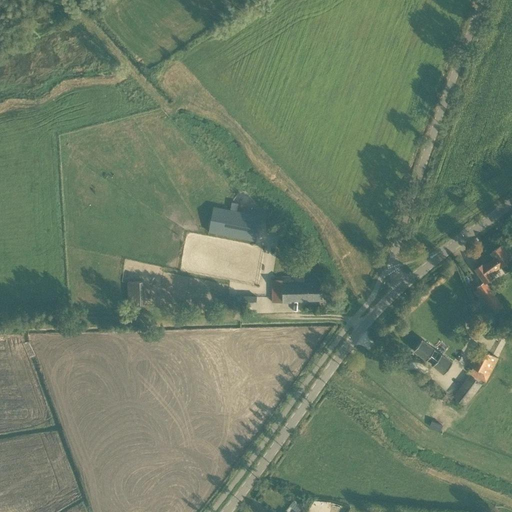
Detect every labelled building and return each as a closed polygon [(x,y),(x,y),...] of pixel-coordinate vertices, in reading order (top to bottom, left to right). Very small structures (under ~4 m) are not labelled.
[(208,232),(238,238),(256,241),(260,216),(213,208),(208,232)] [(475,269),(484,282),(485,283),(493,277),(491,274),(500,266),(500,267),(501,266),(505,271),(511,265),(511,263),(509,260),(511,259),(501,245),(491,253),(494,258),(485,266),(483,264),(475,269)] [(282,276),(282,280),(272,280),(273,302),(291,302),(291,300),(322,300),(322,283),(304,283),(304,276),(282,276)] [(129,281),(130,303),(144,302),(143,280),(129,281)] [(485,283),(484,282),(476,287),(478,289),(474,292),(490,315),(495,312),(502,307),(492,293),(485,283)] [(256,309),(257,297),(220,295),(220,307),(256,309)] [(419,343),(414,350),(427,360),(429,357),(436,362),(433,365),(444,374),(452,363),(422,340),(421,341),(419,343)] [(485,382),(498,358),(477,347),(467,365),(473,367),(470,374),(485,382)] [(465,405),(481,384),(470,376),(454,397),(465,405)] [(294,498),(290,507),(299,511),(300,511),(305,503),(294,498)]
